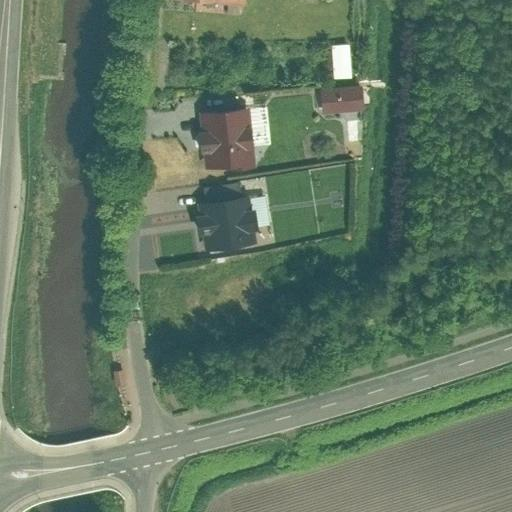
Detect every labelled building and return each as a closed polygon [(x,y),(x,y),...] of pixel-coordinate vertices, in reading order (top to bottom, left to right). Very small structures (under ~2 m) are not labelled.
[(324,111),(368,111),(368,85),(324,86),(324,111)] [(249,106),(199,111),(204,166),(254,162),(249,106)] [(200,201),(208,249),(256,242),(248,194),(200,201)] [(129,368),(117,369),(118,385),(130,385),(129,368)] [(185,378),(178,386),(179,395),(187,401),(196,400),(203,395),(202,384),(195,378),(185,378)]
